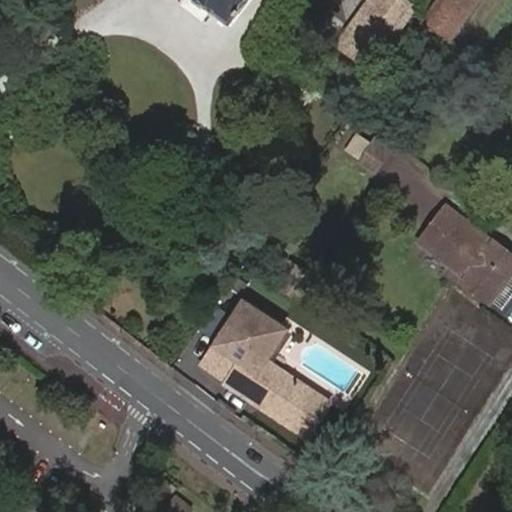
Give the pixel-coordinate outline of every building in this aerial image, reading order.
[(196,0),(230,26),(249,0),(196,0)] [(410,5),(403,0),(369,0),(336,46),(365,67),(410,5)] [(439,0),(438,2),(463,22),(478,0),(439,0)] [(463,22),(438,2),(423,24),(449,43),(463,22)] [(420,244),(434,254),(460,219),(446,209),(420,244)] [(511,258),(460,219),(434,254),(467,279),(464,284),(489,303),(511,271),(511,258)] [(245,303),(215,345),(240,363),(225,385),(239,394),(243,388),(263,402),(259,408),(306,440),(329,406),(266,362),(287,332),(245,303)] [(225,385),(240,363),(215,345),(201,368),(223,384),(225,385)] [(263,402),(243,388),(239,394),(259,408),(263,402)]
